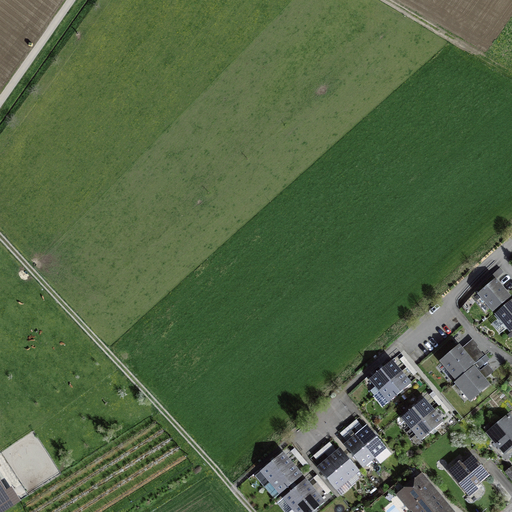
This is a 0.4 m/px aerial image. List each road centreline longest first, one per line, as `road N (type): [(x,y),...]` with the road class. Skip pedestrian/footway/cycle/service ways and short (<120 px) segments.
road 1 (track): [(0,238),(232,487)]
road 2 (track): [(388,0),(511,72)]
road 3 (unclassified): [(0,102),(71,0)]
